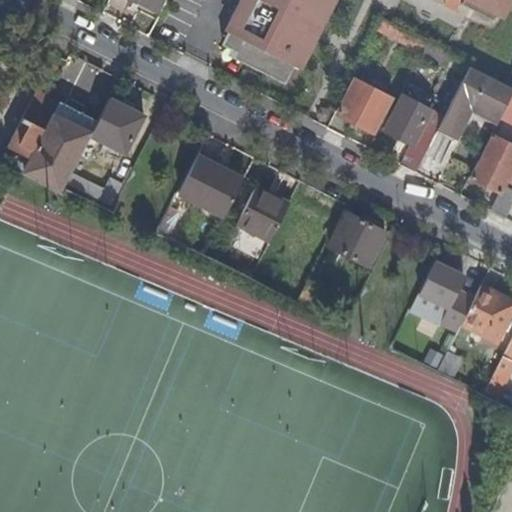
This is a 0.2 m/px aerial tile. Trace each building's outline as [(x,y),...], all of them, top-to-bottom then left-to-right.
[(160,0),(133,0),(155,11),(160,0)] [(511,0),(242,0),(232,20),(221,42),(235,49),(232,55),(283,81),(292,64),(296,67),(313,34),(307,31),(315,17),(318,19),(326,2),(327,0),(462,0),(461,3),(475,10),(493,20),(503,0),(510,4),(511,0)] [(377,29),(421,52),(426,42),(384,20),(382,19),(377,29)] [(450,54),(426,42),(421,52),(445,64),(450,54)] [(47,55),(42,65),(55,71),(59,62),(47,55)] [(456,135),(468,112),(471,107),(499,121),(501,115),(511,94),(511,86),(508,85),(501,81),(494,97),(476,87),(483,72),(471,65),(440,127),(456,135)] [(501,81),(483,72),(476,87),(494,97),(501,81)] [(335,111),(327,127),(345,136),(353,121),(374,132),(392,96),(354,77),(337,112),(335,111)] [(411,142),(400,164),(417,172),(432,142),(417,135),(431,109),(402,94),(385,129),(411,142)] [(511,94),(501,115),(511,120),(511,94)] [(91,135),(98,121),(48,96),(10,168),(61,193),(65,184),(71,172),(91,135)] [(144,116),(110,98),(98,121),(91,135),(101,140),(99,145),(104,147),(106,143),(125,153),(144,116)] [(471,107),(468,112),(496,126),(499,121),(471,107)] [(456,135),(440,127),(437,133),(453,141),(456,135)] [(470,177),(500,192),(501,192),(503,188),(510,175),(511,176),(511,144),(492,134),(470,177)] [(248,170),(203,148),(182,191),(212,206),(210,210),(224,217),(248,170)] [(105,189),(71,172),(65,184),(99,201),(105,189)] [(105,189),(99,201),(112,207),(123,185),(110,179),(105,189)] [(257,186),(237,222),(271,239),(290,203),(276,196),(257,186)] [(501,192),(500,192),(491,210),(505,218),(511,204),(511,192),(503,188),(501,192)] [(278,191),(276,196),(290,203),(292,198),(278,191)] [(347,211),(330,245),(369,265),(386,232),(347,211)] [(464,276),(436,262),(420,294),(431,299),(427,306),(436,310),(439,304),(448,308),(464,276)] [(303,290),(298,299),(309,305),(315,293),(321,283),(310,277),(303,290)] [(511,311),(511,300),(481,284),(462,323),(497,341),(511,311)] [(315,293),(309,305),(321,311),(327,299),(315,293)] [(422,336),(412,356),(438,369),(448,350),(422,336)] [(511,339),(486,392),(498,398),(511,370),(511,339)] [(458,354),(448,350),(438,369),(448,374),(458,354)]
